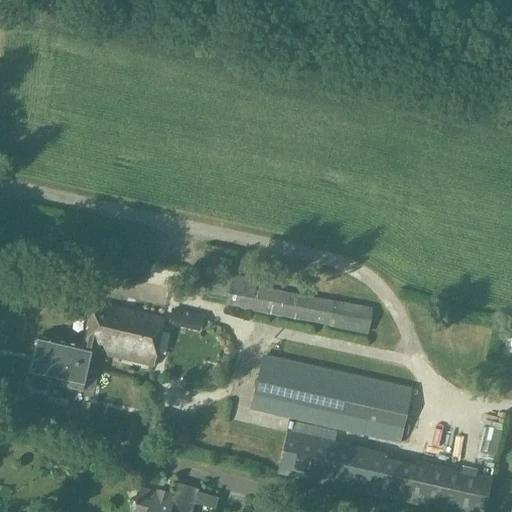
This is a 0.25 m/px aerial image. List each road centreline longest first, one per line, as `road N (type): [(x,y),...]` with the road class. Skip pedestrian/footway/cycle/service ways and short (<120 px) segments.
road 1 (track): [(511,72),(160,0)]
road 2 (track): [(0,413),(236,477)]
